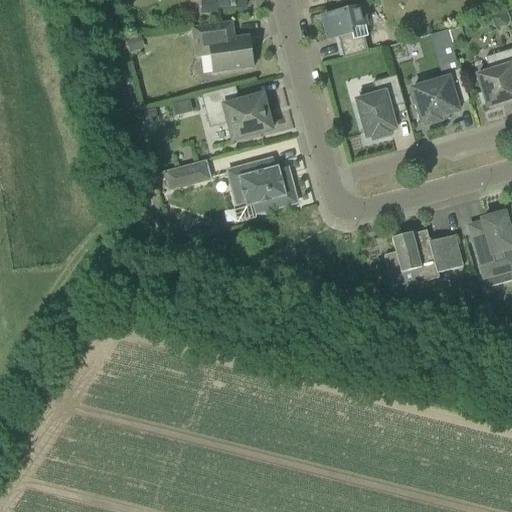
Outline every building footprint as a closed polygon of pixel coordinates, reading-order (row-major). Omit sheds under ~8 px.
[(215,9),(245,9),(244,0),(200,0),(201,13),(215,13),(215,9)] [(338,39),(343,60),(367,54),(364,40),(368,39),(361,9),(322,18),(328,42),(338,39)] [(490,18),(495,30),(508,25),(503,13),(490,18)] [(212,75),(253,70),(248,38),(234,40),(231,24),(191,29),(195,59),(210,56),(212,75)] [(433,47),(448,42),(446,33),(430,38),(433,47)] [(140,51),(136,38),(125,41),(128,54),(140,51)] [(476,77),(482,95),(478,96),(481,107),(485,106),(486,109),(511,101),(511,50),(484,59),(488,73),(476,77)] [(410,91),(421,124),(424,124),(425,128),(440,123),(439,119),(458,113),(456,107),(469,104),(459,71),(445,75),(446,80),(410,91)] [(389,109),(403,105),(395,77),(372,83),(375,97),(355,102),(366,140),(371,138),(372,142),(391,137),(390,133),(395,132),(389,109)] [(232,142),(271,132),(262,97),(239,103),(235,88),(200,97),(209,130),(228,125),(232,142)] [(175,118),(192,113),(189,102),(172,106),(175,118)] [(156,118),(154,111),(143,114),(146,126),(153,124),(156,118)] [(254,215),(296,205),(287,170),(277,173),(276,170),(274,171),(271,161),(227,173),(236,207),(246,205),(246,207),(251,206),(254,215)] [(168,191),(208,180),(204,164),(164,175),(168,191)] [(483,280),(485,279),(489,289),(511,282),(511,278),(510,272),(511,271),(511,246),(508,234),(511,232),(511,209),(491,215),(492,219),(482,222),(482,224),(469,228),(483,280)] [(462,268),(454,237),(429,244),(426,232),(412,236),(412,235),(391,240),(395,254),(383,257),(388,278),(414,271),(418,285),(438,280),(437,275),(462,268)]
